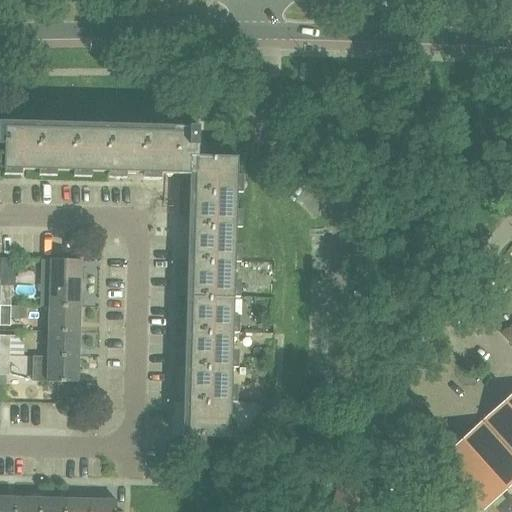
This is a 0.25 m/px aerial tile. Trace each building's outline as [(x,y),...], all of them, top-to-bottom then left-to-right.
[(199,126),(189,126),(0,120),(0,143),(4,143),(3,168),(188,174),(182,443),(205,443),(206,438),(230,438),(238,156),(198,155),(199,126)] [(49,307),(80,308),(81,261),(51,260),(41,260),(40,307),(49,307)] [(0,303),(11,303),(11,286),(0,286),(0,303)] [(0,325),(10,326),(11,303),(0,303),(0,325)] [(80,308),(49,307),(48,332),(79,333),(80,308)] [(511,326),(503,335),(511,344),(511,326)] [(48,332),(48,357),(78,358),(79,333),(48,332)] [(24,337),(10,336),(0,335),(0,355),(9,356),(9,355),(23,356),(24,337)] [(9,356),(0,355),(0,375),(8,376),(9,356)] [(47,382),(58,383),(77,383),(78,358),(48,357),(47,382)] [(485,508),(500,495),(511,484),(511,394),(440,459),(485,508)] [(408,455),(376,444),(366,477),(397,489),(408,455)] [(357,511),(362,495),(339,488),(332,511),(357,511)] [(16,511),(16,498),(0,497),(0,511),(16,511)] [(40,511),(41,499),(16,498),(16,511),(40,511)] [(65,511),(66,500),(41,499),(40,511),(65,511)] [(90,511),(91,500),(66,500),(65,511),(90,511)] [(115,511),(116,501),(91,500),(90,511),(115,511)]
